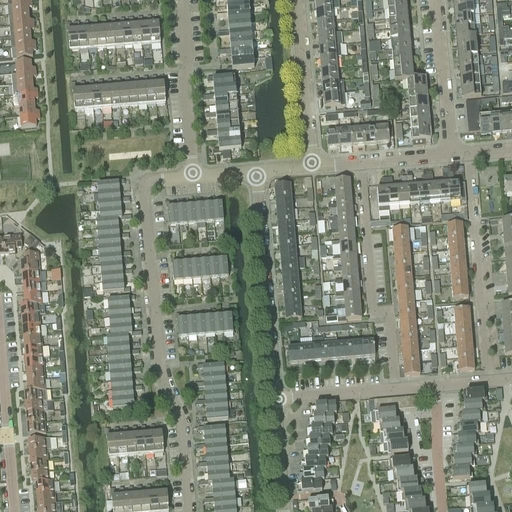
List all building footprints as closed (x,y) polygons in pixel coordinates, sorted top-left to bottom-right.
[(224,0),(225,0),(226,8),(248,6),(247,0),(223,0),(224,0)] [(314,0),(315,12),(332,10),(331,0),(314,0)] [(392,0),(387,0),(388,11),(407,9),(406,0),(392,0)] [(7,7),(8,18),(29,16),(28,10),(32,9),(32,4),(7,7)] [(216,21),(227,20),(227,17),(249,15),(248,6),(226,8),(227,15),(216,16),(216,21)] [(454,8),(454,18),(474,16),(473,6),(454,8)] [(388,11),(389,21),(408,19),(407,9),(388,11)] [(315,12),(316,24),(333,22),(332,10),(315,12)] [(227,20),(228,26),(250,24),(249,15),(227,17),(227,20)] [(8,18),(9,28),(34,26),(33,21),(29,22),(29,16),(8,18)] [(454,18),(455,28),(474,26),(474,16),(454,18)] [(149,25),(151,46),(161,45),(159,24),(151,25),(151,17),(146,17),(147,25),(149,25)] [(140,25),(142,46),(151,46),(149,25),(147,25),(142,25),(142,18),(137,18),(138,25),(140,25)] [(131,26),(133,47),(142,46),(140,25),(138,25),(138,26),(134,26),(133,19),(129,19),(129,26),(131,26)] [(389,21),(390,31),(409,30),(408,19),(389,21)] [(114,28),(117,49),(125,48),(123,27),(120,27),(116,27),(115,20),(110,21),(111,28),(114,28)] [(123,27),(125,48),(133,47),(131,26),(129,26),(124,27),(124,20),(119,20),(120,27),(123,27)] [(104,29),(107,49),(117,49),(114,28),(111,28),(106,29),(106,21),(102,21),(102,29),(104,29)] [(96,29),(98,50),(107,49),(104,29),(102,29),(97,29),(97,22),(92,22),(93,29),(96,29)] [(316,24),(317,36),(334,34),(333,22),(316,24)] [(77,31),(80,52),(89,51),(87,30),(84,30),(80,31),(79,23),(75,24),(75,31),(77,31)] [(87,30),(89,51),(98,50),(96,29),(93,29),(89,30),(88,23),(84,23),(84,30),(87,30)] [(70,53),(80,52),(77,31),(75,31),(71,32),(70,24),(66,25),(66,33),(68,32),(70,53)] [(218,39),(229,38),(229,35),(251,33),(250,24),(228,26),(228,32),(217,33),(218,39)] [(9,28),(10,39),(30,37),(30,31),(34,31),(34,26),(9,28)] [(455,28),(456,38),(475,37),(474,26),(455,28)] [(410,40),(409,30),(390,31),(378,32),(378,40),(390,39),(391,41),(410,40)] [(229,38),(229,44),(252,42),(251,33),(229,35),(229,38)] [(317,36),(319,48),(335,47),(334,34),(317,36)] [(11,50),(16,49),(16,50),(35,48),(35,43),(31,43),(30,37),(10,39),(11,50)] [(456,38),(457,49),(476,47),(475,37),(456,38)] [(410,40),(391,41),(392,51),(411,50),(410,40)] [(219,56),(230,55),(230,53),(253,51),(252,42),(229,44),(230,50),(219,51),(219,56)] [(320,60),(336,59),(341,58),(340,46),(335,47),(319,48),(320,60)] [(457,49),(458,59),(477,57),(476,47),(457,49)] [(16,49),(11,50),(12,61),(17,61),(33,59),(32,58),(32,53),(36,52),(35,48),(16,50),(16,49)] [(392,51),(393,62),(412,60),(411,50),(392,51)] [(230,55),(231,62),(253,60),(253,51),(230,53),(230,55)] [(458,59),(459,69),(478,67),(477,57),(458,59)] [(320,60),(321,72),(337,71),(336,59),(320,60)] [(254,70),(253,60),(231,62),(231,69),(226,69),(227,74),(234,74),(234,71),(254,70)] [(393,62),(393,72),(413,70),(412,60),(393,62)] [(16,65),(16,76),(36,74),(36,70),(32,70),(31,63),(16,65)] [(459,69),(460,79),(479,77),(478,67),(459,69)] [(394,83),(406,81),(414,80),(413,70),(393,72),(394,83)] [(321,72),(322,84),(338,83),(337,71),(321,72)] [(16,76),(11,76),(12,87),(17,86),(33,85),(33,79),(37,79),(36,74),(16,76)] [(155,84),(157,105),(166,105),(164,84),(157,84),(156,77),(152,77),(152,84),(155,84)] [(460,79),(461,89),(480,87),(479,77),(460,79)] [(146,85),(148,106),(157,105),(155,84),(152,84),(148,85),(147,78),(143,78),(143,85),(146,85)] [(213,84),(213,90),(235,88),(235,78),(215,80),(215,78),(206,79),(207,84),(213,84)] [(128,86),(131,108),(140,107),(137,85),(134,86),(130,86),(129,79),(125,79),(125,86),(128,86)] [(137,85),(140,107),(148,106),(146,85),(143,85),(139,86),(138,79),(134,79),(134,86),(137,85)] [(406,81),(407,90),(426,89),(425,79),(414,80),(406,81)] [(119,87),(121,108),(131,108),(128,86),(125,86),(125,87),(121,87),(120,80),(116,80),(116,87),(119,87)] [(110,88),(112,109),(121,108),(119,87),(116,87),(112,88),(111,81),(107,81),(107,88),(110,88)] [(92,89),(94,111),(103,110),(101,89),(99,89),(94,89),(93,82),(89,83),(90,90),(92,89)] [(101,89),(103,110),(112,109),(110,88),(107,88),(103,88),(102,82),(98,82),(99,89),(101,89)] [(322,84),(323,96),(344,94),(343,82),(338,83),(322,84)] [(83,90),(84,112),(94,111),(92,89),(90,90),(85,90),(84,83),(80,84),(81,90),(83,90)] [(73,92),(75,112),(75,113),(84,112),(83,90),(81,90),(76,91),(75,84),(71,84),(72,92),(73,92)] [(17,86),(12,87),(13,98),(18,97),(38,96),(37,91),(34,91),(33,85),(17,86)] [(461,89),(462,100),(481,98),(480,87),(461,89)] [(214,96),(208,96),(208,102),(214,101),(214,100),(214,99),(236,97),(235,88),(213,90),(214,96)] [(407,90),(408,101),(412,100),(427,99),(426,89),(407,90)] [(324,109),(340,107),(340,108),(345,107),(344,94),(323,96),(324,109)] [(18,97),(19,108),(34,107),(34,101),(38,100),(38,96),(18,97)] [(214,101),(215,108),(237,106),(236,97),(214,99),(214,100),(214,101)] [(408,101),(409,111),(428,109),(427,99),(412,100),(408,101)] [(215,115),(210,115),(210,120),(216,120),(216,117),(238,115),(237,106),(215,108),(215,115)] [(19,108),(20,119),(39,117),(39,113),(35,113),(34,107),(19,108)] [(409,111),(410,121),(429,119),(428,109),(409,111)] [(216,120),(216,126),(239,124),(238,115),(216,117),(216,120)] [(489,116),(491,135),(501,134),(499,115),(489,116)] [(499,115),(501,134),(511,133),(510,115),(499,115)] [(338,123),(338,121),(338,116),(325,117),(325,124),(338,123)] [(480,133),(480,136),(491,135),(489,116),(479,117),(479,120),(480,126),(480,133)] [(20,119),(21,131),(36,129),(36,122),(40,122),(39,117),(20,119)] [(410,121),(411,131),(430,130),(430,129),(429,119),(410,121)] [(375,128),(377,145),(389,144),(389,140),(393,139),(391,123),(387,123),(387,127),(375,128)] [(217,132),(211,133),(212,138),(217,137),(217,134),(239,133),(239,124),(216,126),(217,132)] [(363,129),(365,146),(377,145),(375,128),(363,129)] [(351,130),(352,147),(365,146),(363,129),(351,130)] [(339,131),(340,148),(352,147),(351,130),(339,131)] [(431,141),(430,130),(411,131),(412,148),(423,147),(423,141),(431,141)] [(328,149),(340,148),(339,131),(326,132),(328,149)] [(218,137),(218,144),(240,142),(239,133),(217,134),(217,137),(218,137)] [(241,151),(240,142),(218,144),(219,150),(213,150),(213,156),(221,155),(221,153),(222,153),(223,161),(231,160),(230,152),(241,151)] [(418,186),(419,205),(429,204),(427,173),(427,172),(422,173),(423,176),(422,177),(422,184),(423,184),(423,186),(418,186)] [(427,173),(429,204),(440,204),(438,184),(432,185),(432,183),(433,183),(432,173),(427,173)] [(407,178),(409,206),(419,205),(418,186),(412,187),(412,184),(413,184),(412,177),(411,177),(411,174),(407,174),(407,178)] [(438,184),(440,204),(450,203),(447,174),(442,175),(442,182),(443,182),(443,184),(438,184)] [(447,174),(450,203),(460,202),(465,204),(465,205),(466,204),(464,184),(459,184),(458,183),(453,183),(453,181),(454,181),(453,174),(447,174)] [(397,188),(399,207),(409,206),(407,178),(401,178),(402,185),(403,188),(397,188)] [(378,209),(379,209),(379,213),(389,213),(389,208),(387,179),(381,180),(381,187),(382,187),(382,190),(377,190),(378,209)] [(387,179),(389,208),(399,207),(397,188),(392,189),(392,186),(393,186),(392,179),(387,179)] [(274,187),(275,200),(291,198),(290,186),(289,180),(281,181),(281,183),(276,183),(277,187),(274,187)] [(97,185),(98,194),(119,192),(119,186),(125,185),(124,181),(118,182),(118,183),(97,185)] [(334,198),(335,198),(350,196),(349,181),(333,183),(334,193),(326,193),(327,198),(334,198)] [(98,194),(99,203),(120,201),(120,199),(119,192),(98,194)] [(336,210),(351,208),(350,196),(335,198),(335,205),(327,206),(328,211),(336,210)] [(275,200),(276,212),(292,211),(291,198),(275,200)] [(99,203),(100,212),(121,210),(120,204),(125,203),(125,199),(120,199),(120,201),(99,203)] [(204,206),(206,224),(215,223),(213,205),(211,205),(206,206),(206,200),(202,201),(202,206),(204,206)] [(213,205),(215,223),(223,222),(222,204),(215,205),(215,200),(211,200),(211,205),(213,205)] [(178,208),(179,226),(188,225),(186,207),(184,207),(184,208),(179,208),(179,202),(175,203),(175,208),(178,208)] [(186,207),(188,225),(197,225),(195,207),(193,207),(188,207),(188,202),(184,202),(184,207),(186,207)] [(195,207),(197,225),(206,224),(204,206),(202,206),(197,206),(197,202),(193,202),(193,207),(195,207)] [(169,227),(179,226),(178,208),(175,208),(170,209),(169,203),(165,204),(166,209),(167,209),(169,227)] [(329,223),(337,223),(352,221),(351,208),(336,210),(336,217),(328,218),(329,223)] [(100,212),(101,221),(118,219),(118,220),(121,220),(121,222),(127,221),(126,217),(122,217),(121,210),(100,212)] [(276,212),(277,224),(293,223),(292,211),(276,212)] [(413,217),(410,217),(410,226),(416,226),(421,225),(421,221),(415,221),(414,221),(413,217)] [(96,221),(97,231),(119,229),(118,220),(118,219),(101,221),(96,221)] [(511,220),(502,221),(503,234),(511,233),(511,220)] [(330,236),(338,235),(353,234),(352,221),(337,223),(337,230),(330,231),(330,236)] [(277,224),(278,237),(294,236),(293,223),(277,224)] [(446,227),(447,238),(463,237),(462,225),(446,227)] [(97,231),(98,240),(120,238),(119,236),(119,229),(97,231)] [(391,232),(392,243),(409,243),(408,230),(391,232)] [(511,233),(503,234),(504,246),(511,245),(511,233)] [(331,248),(339,247),(354,246),(353,234),(338,235),(339,243),(331,243),(331,248)] [(98,240),(99,249),(120,247),(120,240),(125,240),(124,235),(119,236),(120,238),(98,240)] [(278,237),(279,249),(295,248),(294,236),(278,237)] [(28,249),(32,244),(35,241),(30,237),(23,245),(28,249)] [(447,238),(448,250),(464,249),(463,237),(447,238)] [(3,240),(4,257),(15,256),(14,252),(21,251),(20,238),(3,240)] [(392,243),(394,256),(410,255),(409,243),(392,243)] [(332,261),(340,261),(356,259),(354,246),(339,247),(339,256),(332,256),(332,261)] [(99,249),(100,258),(121,256),(121,254),(120,247),(99,249)] [(279,249),(280,261),(296,259),(295,248),(279,249)] [(448,250),(449,263),(465,262),(464,249),(448,250)] [(100,258),(100,267),(122,265),(121,258),(126,258),(126,254),(121,254),(121,256),(100,258)] [(21,264),(22,275),(39,273),(38,255),(25,256),(26,263),(21,264)] [(394,256),(395,269),(411,268),(410,255),(394,256)] [(209,261),(210,280),(220,279),(218,261),(216,261),(211,261),(210,256),(207,257),(207,261),(209,261)] [(218,261),(220,279),(228,278),(227,260),(220,261),(219,256),(216,256),(216,261),(218,261)] [(200,262),(202,281),(210,280),(209,261),(207,261),(202,262),(201,257),(198,257),(198,262),(197,262),(200,262)] [(182,264),(184,282),(193,281),(192,263),(189,263),(184,264),(184,258),(179,259),(180,264),(182,264)] [(192,263),(193,281),(202,281),(200,262),(197,262),(193,263),(192,258),(189,258),(189,263),(192,263)] [(280,261),(281,273),(297,272),(296,259),(280,261)] [(321,273),(323,272),(328,272),(328,273),(333,272),(333,274),(341,273),(357,271),(356,259),(340,261),(341,268),(333,269),(333,268),(328,268),(328,266),(326,266),(326,260),(320,260),(321,266),(321,273)] [(174,283),(184,282),(182,264),(180,264),(175,265),(174,260),(170,260),(171,265),(172,265),(174,283)] [(449,263),(450,276),(466,275),(465,262),(449,263)] [(100,267),(101,276),(123,274),(123,272),(122,265),(100,267)] [(395,269),(396,280),(412,278),(411,268),(395,269)] [(101,276),(102,285),(124,283),(123,277),(128,276),(127,271),(123,272),(123,274),(101,276)] [(342,281),(334,281),(334,286),(358,284),(357,271),(341,273),(342,281)] [(281,273),(282,285),(298,284),(297,272),(281,273)] [(22,275),(23,286),(40,284),(39,273),(22,275)] [(450,276),(451,288),(467,287),(466,275),(450,276)] [(396,280),(397,293),(413,291),(412,278),(396,280)] [(103,294),(117,293),(118,297),(124,296),(124,294),(130,294),(130,290),(124,290),(124,283),(102,285),(103,294)] [(23,286),(24,296),(41,295),(40,284),(23,286)] [(282,285),(283,298),(299,296),(298,284),(282,285)] [(358,284),(334,286),(335,294),(335,299),(343,298),(359,297),(358,284)] [(452,301),(460,300),(468,300),(467,287),(451,288),(452,301)] [(397,293),(398,304),(414,303),(413,291),(397,293)] [(20,307),(20,308),(42,306),(41,295),(24,296),(25,307),(20,307)] [(283,298),(284,310),(300,308),(299,296),(283,298)] [(107,301),(108,311),(129,309),(129,302),(135,302),(134,297),(128,298),(128,299),(107,301)] [(344,306),(336,307),(337,311),(344,311),(344,310),(360,308),(359,297),(343,298),(344,306)] [(398,304),(399,318),(415,316),(414,303),(398,304)] [(511,305),(501,306),(502,319),(511,318),(511,305)] [(20,308),(21,319),(39,317),(38,307),(42,306),(20,308)] [(284,310),(285,322),(301,320),(300,308),(284,310)] [(345,318),(337,319),(337,324),(338,324),(346,323),(346,321),(361,320),(360,308),(344,310),(345,318)] [(108,311),(109,320),(130,318),(130,316),(129,309),(108,311)] [(222,317),(224,335),(233,334),(232,316),(224,316),(224,311),(220,312),(221,317),(222,317)] [(453,312),(454,324),(470,323),(469,311),(453,312)] [(214,317),(215,335),(224,335),(222,317),(221,317),(215,317),(215,312),(211,313),(212,317),(214,317)] [(205,318),(206,336),(215,335),(214,317),(212,317),(207,318),(206,313),(202,313),(203,318),(205,318)] [(186,320),(188,338),(197,337),(196,319),(194,319),(188,319),(188,314),(184,315),(185,320),(186,320)] [(196,319),(197,337),(206,336),(205,318),(203,318),(198,319),(197,314),(193,314),(194,319),(196,319)] [(109,320),(110,329),(131,327),(130,320),(135,320),(135,315),(130,316),(130,318),(109,320)] [(178,338),(188,338),(186,320),(185,320),(180,320),(179,315),(175,315),(176,321),(177,321),(178,338)] [(399,318),(400,329),(416,328),(415,316),(399,318)] [(21,319),(22,329),(40,328),(39,317),(21,319)] [(511,318),(502,319),(503,331),(511,330),(511,318)] [(454,324),(455,337),(471,336),(470,323),(454,324)] [(110,329),(111,337),(128,335),(128,336),(131,336),(132,338),(136,337),(136,334),(132,334),(131,327),(110,329)] [(22,329),(23,340),(41,338),(40,328),(22,329)] [(400,329),(401,341),(417,340),(416,328),(400,329)] [(511,330),(503,331),(504,344),(511,343),(511,330)] [(107,337),(107,347),(129,345),(128,336),(128,335),(111,337),(107,337)] [(455,337),(456,349),(472,348),(471,336),(455,337)] [(23,340),(24,351),(42,349),(41,338),(23,340)] [(401,341),(402,353),(418,352),(417,340),(401,341)] [(363,342),(364,358),(375,357),(374,341),(363,342)] [(351,343),(353,359),(364,358),(363,342),(351,343)] [(339,345),(340,360),(353,359),(351,343),(339,345)] [(107,347),(108,356),(129,354),(130,356),(134,356),(134,351),(129,352),(129,345),(107,347)] [(326,346),(328,362),(340,360),(339,345),(326,346)] [(313,347),(315,363),(328,362),(326,346),(313,347)] [(301,348),(302,364),(315,363),(313,347),(301,348)] [(289,365),(302,364),(301,348),(288,349),(289,365)] [(456,349),(457,361),(473,360),(472,348),(456,349)] [(24,351),(25,361),(43,360),(49,359),(48,349),(42,349),(24,351)] [(402,353),(403,365),(419,364),(418,352),(402,353)] [(108,356),(109,365),(130,363),(130,356),(129,354),(108,356)] [(25,361),(26,372),(44,371),(43,360),(25,361)] [(474,372),(473,360),(457,361),(458,374),(474,372)] [(109,365),(110,374),(131,372),(131,375),(136,374),(135,369),(131,370),(130,363),(109,365)] [(420,376),(419,364),(403,365),(404,377),(420,376)] [(202,370),(203,378),(225,376),(224,366),(203,367),(203,366),(196,366),(197,371),(202,370)] [(26,372),(27,383),(45,381),(44,371),(26,372)] [(110,374),(111,383),(132,381),(131,375),(131,372),(110,374)] [(203,378),(203,384),(203,386),(225,385),(225,376),(203,378)] [(27,383),(28,393),(28,394),(46,392),(45,381),(27,383)] [(111,383),(111,392),(132,390),(133,393),(137,392),(137,387),(132,388),(132,381),(111,383)] [(204,388),(204,395),(226,394),(225,385),(203,386),(203,384),(199,384),(199,389),(204,388)] [(111,392),(112,401),(133,399),(133,393),(132,390),(111,392)] [(24,393),(25,405),(46,403),(46,392),(28,394),(28,393),(24,393)] [(462,392),(463,398),(466,398),(466,404),(487,402),(486,392),(467,393),(466,392),(462,392)] [(205,402),(205,404),(227,403),(226,394),(204,395),(205,402)] [(133,408),(133,410),(140,409),(140,405),(134,406),(133,399),(112,401),(113,410),(133,408)] [(393,412),(387,412),(381,412),(375,413),(375,414),(370,414),(371,425),(378,424),(379,424),(398,423),(398,422),(396,422),(395,416),(398,416),(398,411),(399,411),(398,399),(392,399),(393,412)] [(25,405),(26,416),(44,414),(44,413),(53,413),(52,402),(46,403),(25,405)] [(205,406),(206,414),(228,412),(227,403),(205,404),(205,402),(200,402),(200,407),(205,406)] [(464,409),(464,415),(485,414),(485,403),(487,403),(487,402),(466,404),(464,404),(464,403),(461,403),(461,409),(464,409)] [(310,408),(311,413),(311,417),(313,417),(334,416),(334,415),(337,415),(336,404),(315,406),(315,408),(310,408)] [(228,421),(228,412),(206,414),(207,420),(201,420),(201,425),(208,425),(208,423),(228,421)] [(26,416),(27,426),(45,425),(44,414),(26,416)] [(462,415),(458,415),(459,420),(462,420),(462,426),(483,425),(484,425),(487,425),(486,414),(485,414),(464,415),(462,415)] [(308,420),(309,425),(309,429),(311,429),(332,427),(335,426),(334,416),(313,417),(313,420),(308,420)] [(379,424),(379,435),(402,433),(399,433),(399,426),(402,426),(402,420),(398,421),(398,422),(398,423),(379,424)] [(27,426),(28,437),(45,436),(45,425),(27,426)] [(459,425),(456,426),(457,431),(460,430),(460,432),(460,437),(481,436),(485,436),(484,425),(483,425),(462,426),(460,427),(460,426),(460,425),(459,425)] [(153,434),(154,455),(163,454),(162,433),(155,434),(154,426),(150,427),(151,434),(153,434)] [(144,434),(145,455),(154,455),(153,434),(151,434),(146,434),(145,427),(141,428),(141,435),(144,434)] [(306,431),(307,439),(309,439),(333,437),(332,427),(311,429),(311,431),(306,431)] [(135,435),(137,456),(145,455),(144,434),(141,435),(136,435),(136,428),(132,429),(133,435),(135,435)] [(203,432),(204,440),(225,438),(224,428),(204,430),(204,428),(197,429),(198,433),(203,432)] [(117,437),(118,458),(128,457),(126,436),(123,436),(119,437),(118,429),(114,430),(115,437),(117,437)] [(126,436),(128,457),(137,456),(135,435),(133,435),(128,436),(127,429),(123,429),(123,436),(126,436)] [(108,458),(118,458),(117,437),(115,437),(110,437),(110,430),(105,431),(105,439),(107,439),(108,458)] [(379,435),(380,445),(404,444),(403,437),(406,436),(406,431),(402,431),(402,433),(379,435)] [(458,441),(458,444),(458,448),(479,447),(478,436),(481,436),(460,437),(458,438),(458,436),(454,436),(454,442),(458,441)] [(304,442),(304,446),(305,451),(306,451),(328,449),(330,449),(330,438),(333,437),(309,439),(309,442),(304,442)] [(204,446),(200,447),(200,451),(205,451),(204,448),(226,448),(225,438),(204,440),(204,446)] [(28,442),(29,454),(47,452),(47,451),(51,451),(50,440),(28,442)] [(383,454),(387,454),(387,456),(408,454),(408,447),(411,447),(410,441),(406,442),(406,443),(404,444),(380,445),(380,446),(382,446),(383,454)] [(456,453),(456,459),(477,458),(476,447),(479,447),(458,448),(456,448),(456,447),(452,448),(452,453),(456,453)] [(205,451),(205,457),(227,456),(226,448),(204,448),(205,451)] [(302,453),(303,457),(303,462),(329,459),(328,449),(306,451),(306,453),(302,453)] [(29,454),(30,465),(48,463),(47,452),(29,454)] [(206,464),(201,465),(202,469),(207,468),(206,467),(228,465),(227,456),(205,457),(206,464)] [(389,473),(392,472),(410,470),(410,464),(412,464),(412,458),(408,458),(408,460),(388,462),(389,473)] [(454,463),(454,465),(454,471),(475,469),(474,458),(477,458),(456,459),(454,460),(453,458),(450,458),(450,464),(454,463)] [(300,464),(300,468),(301,473),(303,472),(326,470),(325,460),(329,459),(303,462),(305,462),(305,464),(300,464)] [(30,465),(31,475),(49,473),(48,463),(30,465)] [(206,467),(207,468),(207,476),(228,474),(228,465),(206,467)] [(393,483),(396,483),(396,482),(414,481),(414,475),(416,474),(416,469),(412,469),(412,470),(410,470),(392,472),(393,483)] [(452,482),(473,480),(472,470),(475,469),(454,471),(452,471),(451,469),(448,469),(448,475),(451,474),(452,482)] [(298,475),(299,479),(299,484),(301,484),(324,481),(323,471),(326,470),(303,472),(303,475),(298,475)] [(36,485),(54,484),(54,483),(50,483),(49,473),(31,475),(32,486),(36,485)] [(208,482),(203,482),(203,487),(209,486),(209,484),(212,484),(229,482),(229,481),(228,474),(207,476),(208,482)] [(397,494),(400,493),(418,491),(417,485),(420,485),(420,479),(416,479),(416,481),(414,481),(396,482),(396,483),(397,494)] [(212,484),(213,493),(234,490),(234,481),(229,481),(229,482),(212,484)] [(296,486),(297,495),(322,493),(321,482),(324,482),(324,481),(301,484),(301,485),(296,486)] [(36,485),(37,496),(55,495),(54,484),(36,485)] [(465,487),(466,499),(487,497),(486,491),(489,490),(488,485),(484,485),(484,486),(465,487)] [(149,495),(150,511),(159,511),(158,494),(156,494),(151,494),(150,487),(146,488),(146,495),(149,495)] [(158,494),(159,511),(168,511),(166,493),(160,494),(159,487),(155,487),(156,494),(158,494)] [(140,495),(141,511),(150,511),(149,495),(146,495),(142,495),(141,488),(137,488),(137,495),(140,495)] [(131,496),(131,511),(141,511),(140,495),(137,495),(133,496),(132,489),(128,489),(128,496),(131,496)] [(401,504),(404,504),(404,503),(422,502),(421,496),(424,495),(424,489),(420,490),(420,491),(418,491),(400,493),(401,504)] [(122,497),(123,511),(131,511),(131,496),(128,496),(123,497),(123,490),(119,490),(119,497),(122,497)] [(213,499),(209,500),(209,504),(213,504),(213,502),(235,500),(234,490),(213,493),(213,499)] [(112,511),(123,511),(122,497),(119,497),(115,498),(114,491),(109,491),(110,499),(111,499),(112,511)] [(37,496),(38,507),(56,505),(55,495),(37,496)] [(469,499),(469,509),(490,508),(490,501),(493,501),(492,495),(488,496),(489,497),(487,497),(466,499),(469,499)] [(213,504),(214,511),(236,509),(235,500),(213,502),(213,504)] [(308,511),(315,511),(333,511),(334,510),(333,501),(328,502),(328,500),(308,501),(308,511)] [(404,511),(425,511),(425,506),(428,506),(428,500),(424,500),(424,502),(422,502),(404,503),(404,504),(404,511)]
